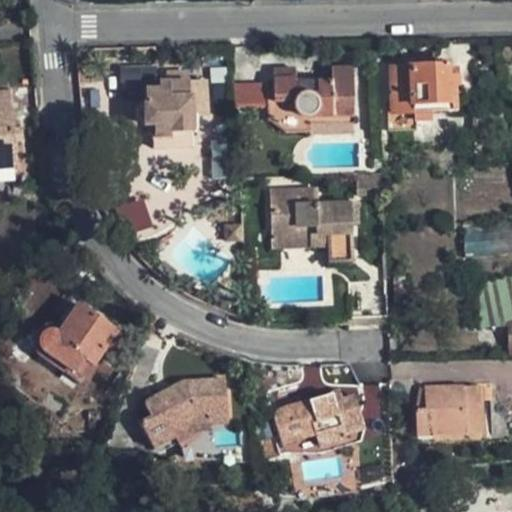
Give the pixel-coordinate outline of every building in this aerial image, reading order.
[(414,111),(456,110),(455,84),(460,84),(459,68),(449,69),(449,61),(435,61),(433,66),(412,67),(413,90),(414,111)] [(412,67),(393,68),(394,91),(413,90),(412,67)] [(126,127),(153,125),(154,139),(171,137),(172,133),(194,132),(195,129),(200,129),(198,114),(193,114),(193,98),(187,99),(186,74),(167,75),(168,84),(158,85),(159,91),(145,92),(145,102),(125,102),(126,127)] [(329,77),(330,99),(332,125),(354,124),(352,77),(329,77)] [(332,125),(330,99),(296,99),(295,82),(270,83),(272,117),(288,117),(291,122),(295,125),(302,128),(309,130),(332,130),(332,125)] [(231,106),(258,106),(257,86),(230,86),(231,106)] [(0,168),(15,168),(8,90),(0,91),(0,168)] [(394,91),(395,111),(414,111),(413,90),(394,91)] [(506,129),(503,110),(471,109),(471,128),(506,129)] [(209,141),(211,179),(224,178),(222,140),(209,141)] [(121,205),(130,233),(151,226),(142,198),(121,205)] [(355,258),(353,203),(280,205),(280,227),(318,226),(318,241),(334,241),(334,258),(355,258)] [(281,242),(318,241),(318,226),(280,227),(281,242)] [(511,228),(466,230),(467,252),(511,250),(511,228)] [(511,324),(511,323),(511,277),(476,285),(476,329),(511,329),(511,324)] [(363,325),(390,324),(388,294),(361,298),(363,325)] [(73,308),(50,336),(44,336),(38,339),(36,345),(37,351),(78,381),(111,340),(73,308)] [(429,387),(430,409),(420,410),(423,432),(437,432),(437,435),(472,433),(492,432),(488,385),(429,387)] [(234,430),(233,386),(190,387),(153,405),(153,406),(152,407),(152,409),(152,411),(154,417),(141,423),(151,448),(175,439),(173,434),(203,423),(215,423),(215,431),(234,430)] [(363,429),(354,398),(339,393),(283,410),(279,411),(276,414),(275,416),(274,420),(274,424),(281,444),(316,434),(320,445),(344,439),(343,435),(363,429)] [(383,459),(359,464),(361,490),(384,485),(383,459)]
